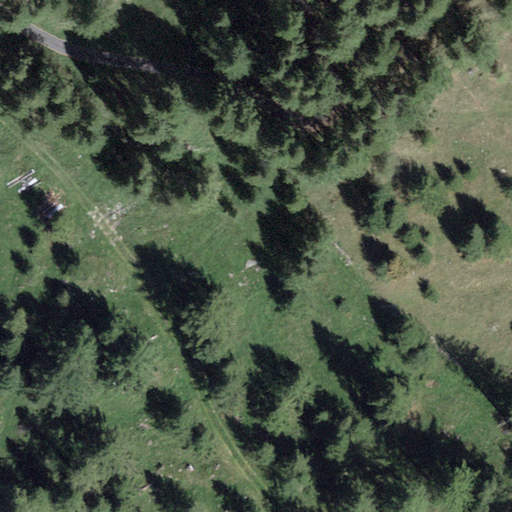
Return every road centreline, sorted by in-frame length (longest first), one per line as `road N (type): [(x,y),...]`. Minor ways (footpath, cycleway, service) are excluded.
road 1 (track): [(0,111),(129,256),(174,321),(234,450),(284,511)]
road 2 (track): [(305,0),(339,94),(334,115),(320,123),(221,79),(86,58),(0,10)]
